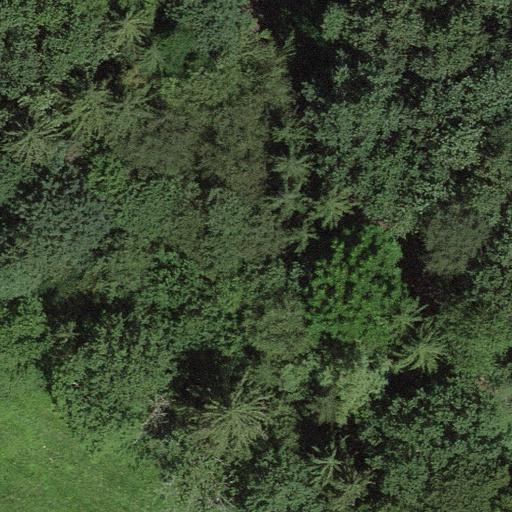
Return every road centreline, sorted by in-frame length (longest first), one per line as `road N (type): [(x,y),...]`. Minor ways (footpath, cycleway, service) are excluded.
road 1 (track): [(0,313),(99,322),(396,471),(482,503),(511,505)]
road 2 (track): [(243,0),(255,47),(353,210),(511,371)]
